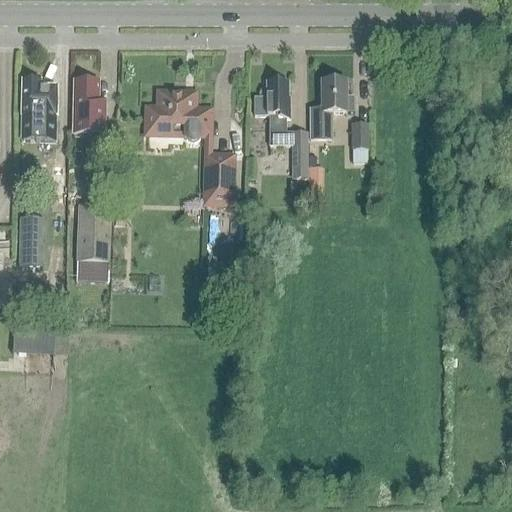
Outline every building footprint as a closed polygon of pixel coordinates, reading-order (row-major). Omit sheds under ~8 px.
[(40,84),(21,83),(21,119),(37,119),(36,145),(55,146),(55,120),(56,89),(40,89),(40,84)] [(73,84),(72,136),(104,137),(105,102),(97,102),(97,84),(73,84)] [(309,111),(309,142),(331,142),(331,115),(346,115),(346,84),(320,84),(320,111),(309,111)] [(292,148),(292,161),(292,181),(307,181),(306,136),(285,136),(285,122),(289,122),(289,99),(287,99),(287,85),(266,85),(266,101),(254,101),(254,118),(269,118),(269,149),(292,148)] [(194,97),(179,97),(158,96),(158,112),(147,112),(146,138),(184,139),(185,142),(187,144),(190,145),(193,146),(196,144),(198,142),(199,139),(209,139),(210,113),(194,113),(194,97)] [(368,153),(368,127),(351,127),(351,153),(352,153),(352,166),(367,166),(367,153),(368,153)] [(207,207),(231,208),(232,160),(208,159),(207,207)] [(246,161),(246,183),(256,183),(256,165),(255,165),(255,161),(246,161)] [(50,207),(62,207),(63,167),(51,167),(50,207)] [(291,190),(291,199),(294,202),(306,202),(306,186),(294,186),(291,190)] [(77,209),(76,264),(108,265),(109,210),(77,209)] [(43,221),(19,221),(18,269),(42,269),(43,221)] [(223,247),(222,271),(242,272),(243,248),(223,247)] [(20,357),(65,355),(63,330),(19,333),(20,357)]
